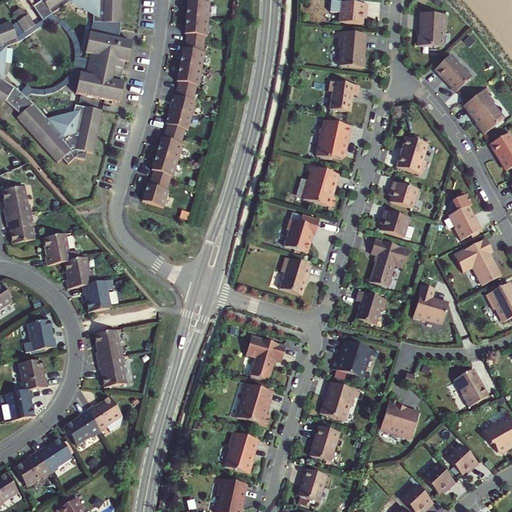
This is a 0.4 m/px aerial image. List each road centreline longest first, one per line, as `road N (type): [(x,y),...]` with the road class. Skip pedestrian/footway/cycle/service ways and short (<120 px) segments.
road 1 (residential): [(163,0),(115,220),(130,246),(196,285)]
road 2 (residential): [(315,324),(333,291),(382,114),(406,80)]
road 3 (residential): [(4,266),(64,305),(76,362),(57,410),(0,455)]
road 4 (residential): [(270,511),(315,324)]
road 5 (residential): [(406,80),(450,129),(511,238)]
road 6 (secondary): [(236,182),(262,78),(270,0)]
road 7 (secondary): [(143,511),(172,392)]
